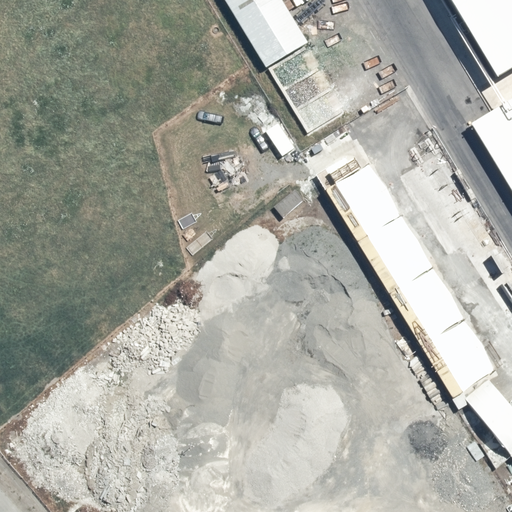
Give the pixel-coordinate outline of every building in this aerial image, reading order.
[(295,64),(257,0),(198,0),(250,89),(295,64)] [(511,0),(439,0),(485,77),(511,61),(511,0)] [(511,112),(468,139),(511,210),(511,112)] [(307,200),(297,187),(274,206),(285,218),(307,200)] [(511,456),(489,475),(511,503),(511,456)]
